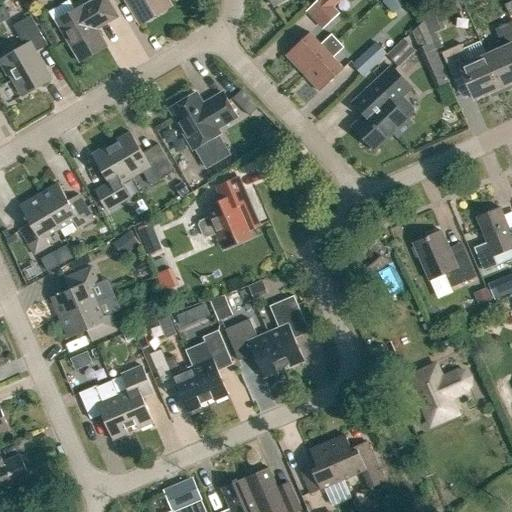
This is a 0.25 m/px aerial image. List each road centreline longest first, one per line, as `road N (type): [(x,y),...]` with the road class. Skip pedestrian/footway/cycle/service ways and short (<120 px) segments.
road 1 (residential): [(95,496),(344,380),(349,362),(314,276),(314,254),(367,195)]
road 2 (residential): [(0,157),(212,35)]
road 3 (residential): [(95,496),(0,279)]
road 4 (residential): [(212,35),(367,195)]
road 5 (residential): [(367,195),(511,131)]
